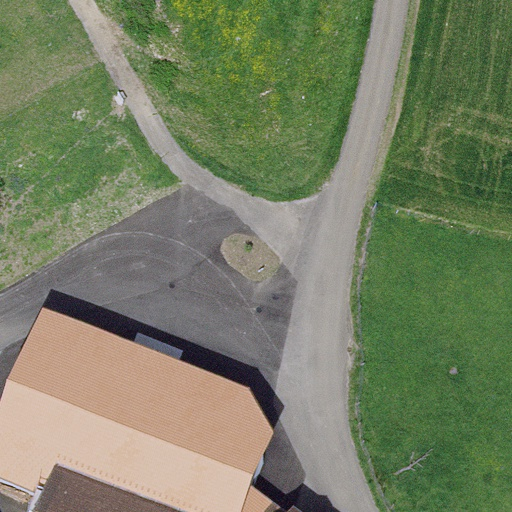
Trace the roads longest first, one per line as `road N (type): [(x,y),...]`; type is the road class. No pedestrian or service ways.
road 1 (track): [(337,239),(261,218),(189,175),(167,152),(84,0)]
road 2 (residential): [(337,239),(325,405),(378,466),(400,511)]
road 3 (unclassified): [(396,0),(337,239)]
